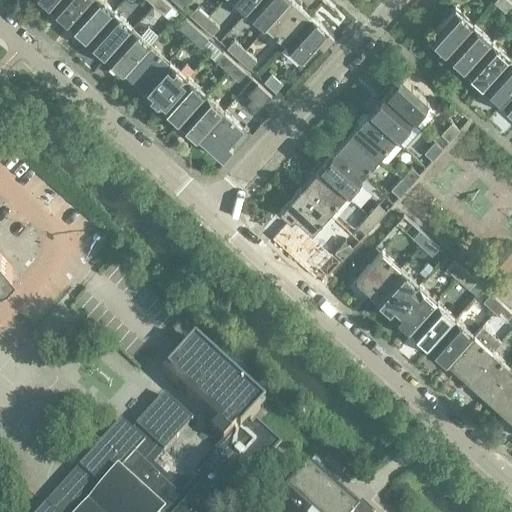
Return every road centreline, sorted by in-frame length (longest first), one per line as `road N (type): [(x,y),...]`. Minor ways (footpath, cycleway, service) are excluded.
road 1 (residential): [(511,484),(213,211)]
road 2 (residential): [(213,211),(0,25)]
road 3 (residential): [(213,211),(401,0)]
road 4 (residential): [(0,319),(68,247),(0,177)]
